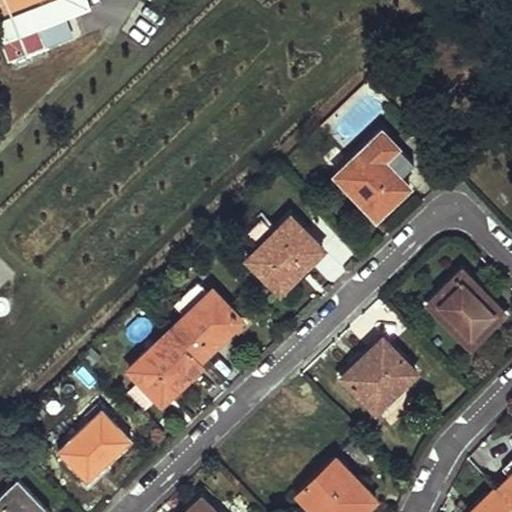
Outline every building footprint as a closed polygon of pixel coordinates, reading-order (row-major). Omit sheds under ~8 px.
[(0,0),(0,40),(0,41),(38,26),(65,16),(91,5),(88,0),(0,0)] [(65,16),(38,26),(45,43),(72,33),(65,16)] [(9,61),(43,48),(38,33),(3,46),(9,61)] [(382,128),(335,172),(377,215),(410,185),(400,174),(415,161),(382,128)] [(290,215),(247,255),(274,284),(300,261),(303,264),(321,247),(290,215)] [(460,267),(425,298),(466,343),(500,311),(460,267)] [(194,277),(171,299),(182,310),(205,289),(194,277)] [(182,310),(167,323),(197,354),(238,315),(209,285),(205,289),(182,310)] [(167,323),(125,364),(154,394),(180,370),(184,374),(200,359),(197,354),(167,323)] [(383,330),(342,369),(376,404),(418,366),(383,330)] [(134,376),(124,387),(139,403),(150,393),(134,376)] [(89,414),(56,445),(83,474),(104,453),(106,456),(129,434),(94,396),(82,407),(89,414)] [(331,454),(294,490),(315,511),(359,511),(373,499),(331,454)] [(511,459),(490,482),(511,505),(511,459)] [(13,472),(0,484),(0,511),(40,511),(46,507),(13,472)] [(511,511),(511,505),(490,482),(460,511),(511,511)] [(215,511),(198,493),(177,511),(215,511)]
